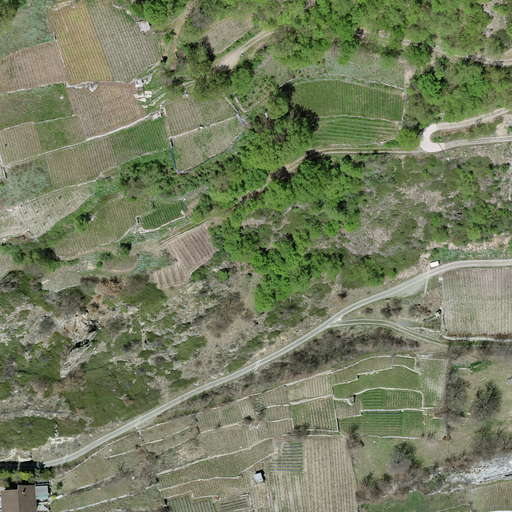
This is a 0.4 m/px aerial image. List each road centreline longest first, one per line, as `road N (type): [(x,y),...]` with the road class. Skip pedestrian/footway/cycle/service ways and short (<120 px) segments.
road 1 (track): [(128,425),(432,271),(511,261)]
road 2 (track): [(511,61),(379,34),(306,29),(270,30),(218,66)]
road 3 (track): [(424,144),(315,152),(157,245)]
road 4 (track): [(511,137),(441,146),(422,138),(437,126),(511,107)]
road 5 (track): [(0,467),(61,461),(128,425)]
road 6 (track): [(327,322),(379,321),(447,344)]
